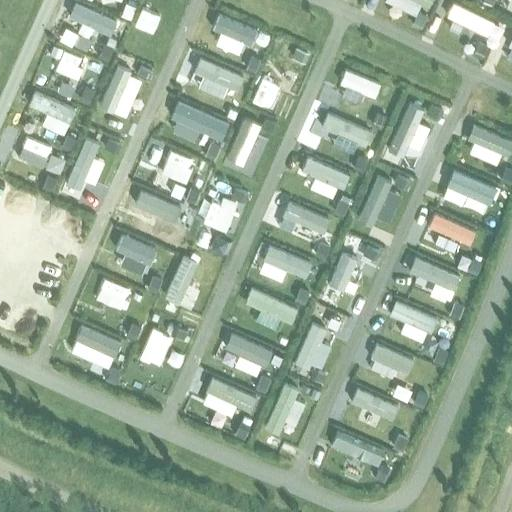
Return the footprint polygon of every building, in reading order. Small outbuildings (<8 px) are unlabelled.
[(79,0),(73,0),(67,21),(93,29),(100,6),(79,0)] [(478,0),(478,3),(490,8),(493,0),(478,0)] [(131,21),(149,28),(156,9),(138,2),(131,21)] [(418,9),(412,22),(420,27),(427,13),(418,9)] [(80,34),(75,45),(87,51),(92,39),(80,34)] [(479,39),(473,52),(481,57),(488,43),(479,39)] [(105,43),(99,55),(107,59),(113,47),(105,43)] [(54,45),(50,54),(59,58),(63,48),(54,45)] [(296,46),(291,56),(304,61),(308,52),(296,46)] [(252,56),(246,69),(255,73),(261,59),(252,56)] [(117,57),(113,66),(122,70),(126,61),(117,57)] [(140,65),(136,75),(148,80),(152,70),(140,65)] [(100,95),(120,102),(126,83),(106,76),(100,95)] [(86,85),(79,98),(88,102),(95,90),(86,85)] [(59,121),(69,98),(42,87),(32,110),(59,121)] [(430,104),(426,113),(438,118),(442,109),(430,104)] [(376,110),(370,123),(380,127),(386,114),(376,110)] [(35,130),(52,136),(56,124),(39,118),(35,130)] [(265,118),(262,126),(274,132),(278,123),(265,118)] [(89,128),(85,137),(90,139),(94,130),(89,128)] [(23,131),(15,150),(38,160),(46,141),(23,131)] [(67,135),(61,148),(70,151),(75,139),(67,135)] [(109,139),(105,147),(116,152),(119,143),(109,139)] [(70,158),(93,166),(99,148),(77,140),(70,158)] [(211,142),(205,156),(213,160),(220,146),(211,142)] [(359,155),(354,167),(363,171),(368,158),(359,155)] [(511,167),(505,165),(500,179),(509,183),(511,174),(511,167)] [(48,174),(42,186),(50,190),(56,177),(48,174)] [(397,174),(393,184),(406,190),(411,180),(397,174)] [(67,180),(62,192),(77,198),(82,187),(67,180)] [(192,186),(186,198),(196,202),(201,190),(192,186)] [(235,187),(232,196),(243,201),(247,192),(235,187)] [(341,198),(335,211),(344,215),(349,202),(341,198)] [(321,243),(315,255),(324,259),(330,246),(321,243)] [(367,244),(363,253),(375,258),(379,250),(367,244)] [(474,258),(468,272),(476,275),(482,261),(474,258)] [(0,307),(0,322),(11,328),(12,323),(28,330),(45,293),(27,285),(29,282),(14,275),(0,307)] [(153,275),(147,289),(156,293),(162,280),(153,275)] [(301,287),(295,301),(303,304),(309,290),(301,287)] [(132,323),(127,335),(136,339),(141,327),(132,323)] [(174,324),(170,333),(183,338),(187,328),(174,324)] [(438,348),(433,361),(441,365),(447,351),(438,348)] [(113,366),(108,377),(116,380),(121,370),(113,366)] [(313,368),(310,377),(323,382),(326,373),(313,368)] [(262,375),(256,388),(265,392),(271,378),(262,375)] [(309,388),(307,395),(315,398),(317,391),(309,388)] [(419,391),(414,404),(422,407),(427,394),(419,391)] [(242,422),(235,435),(244,439),(250,426),(242,422)] [(398,432),(393,446),(402,450),(408,437),(398,432)] [(380,465),(375,478),(383,482),(389,469),(380,465)]
